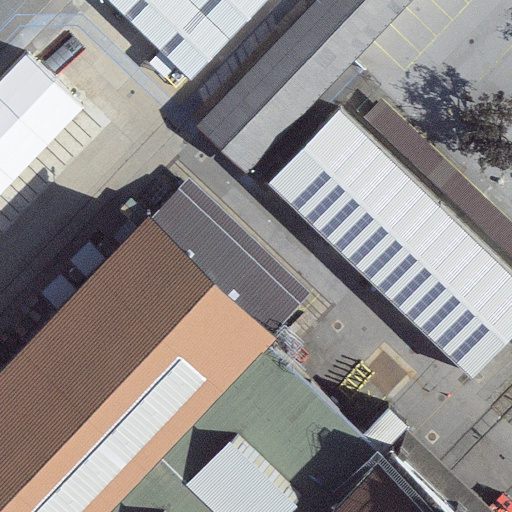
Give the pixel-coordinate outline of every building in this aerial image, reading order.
[(0,0),(0,34),(32,0),(0,0)] [(99,0),(188,85),(270,0),(99,0)] [(414,0),(317,0),(195,128),(245,178),(414,0)] [(511,276),(337,112),(267,186),(471,379),(511,335),(511,276)] [(511,236),(436,165),(420,182),(511,266),(511,236)] [(187,182),(147,223),(270,341),(310,298),(187,182)] [(270,341),(147,223),(0,378),(0,511),(117,511),(265,355),(274,345),(270,341)] [(341,511),(385,467),(265,355),(117,511),(341,511)] [(453,511),(426,485),(395,456),(385,467),(341,511),(453,511)]
